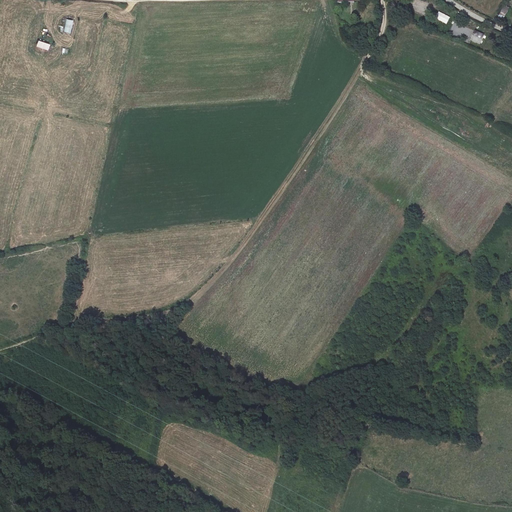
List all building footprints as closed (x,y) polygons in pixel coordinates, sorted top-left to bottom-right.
[(498,16),(504,19),(509,7),(504,5),(498,16)] [(446,24),(450,17),(438,12),(435,19),(446,24)] [(63,31),(70,32),(73,19),(65,18),(63,31)] [(483,33),(475,30),(471,39),(480,42),(483,33)] [(37,39),(34,46),(47,50),(49,43),(37,39)]
